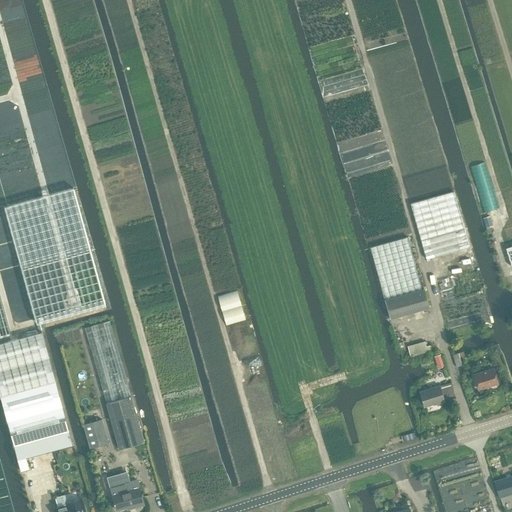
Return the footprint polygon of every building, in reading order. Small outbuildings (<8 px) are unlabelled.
[(43,197),(4,207),(5,209),(36,324),(39,333),(41,332),(39,323),(105,305),(73,188),(49,195),(43,197)] [(410,203),(420,241),(426,260),(468,248),(452,191),(410,203)] [(0,396),(20,471),(21,471),(29,469),(26,456),(48,450),(72,444),(41,332),(39,333),(36,324),(5,209),(0,210),(0,396)] [(489,216),(483,218),(486,228),(492,226),(489,216)] [(369,248),(384,300),(422,289),(408,237),(369,248)] [(423,289),(422,289),(384,300),(389,319),(429,308),(423,289)] [(237,291),(217,297),(226,325),(245,319),(237,291)] [(84,327),(96,368),(119,450),(145,443),(123,368),(110,320),(84,327)] [(406,347),(409,357),(432,351),(430,345),(425,346),(424,342),(406,347)] [(452,355),(456,367),(461,366),(459,358),(463,356),(462,352),(452,355)] [(473,375),(478,390),(497,384),(492,368),(473,375)] [(419,392),(424,407),(443,401),(438,386),(419,392)] [(83,426),(90,449),(108,444),(102,420),(83,426)] [(414,433),(403,436),(405,442),(416,438),(415,433),(414,433)] [(55,473),(60,477),(64,472),(59,468),(55,473)] [(511,475),(494,480),(499,496),(511,492),(511,475)] [(112,495),(116,510),(132,506),(133,507),(143,504),(138,487),(112,495)] [(66,503),(68,511),(85,511),(81,498),(66,503)]
